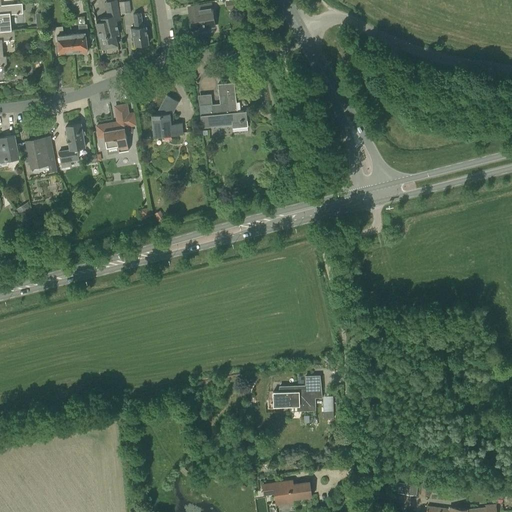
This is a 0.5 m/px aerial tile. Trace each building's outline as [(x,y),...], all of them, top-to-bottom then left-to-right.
[(112,0),(104,2),(107,18),(101,19),(102,22),(96,24),(102,49),(117,45),(114,35),(118,33),(115,21),(121,20),(116,0),(112,0)] [(129,0),(119,2),(121,14),(131,12),(129,0)] [(236,8),(233,0),(232,0),(225,1),(227,10),(236,8)] [(0,5),(0,31),(11,30),(10,15),(23,13),(22,4),(1,5),(1,6),(0,5)] [(197,13),(190,15),(192,30),(205,28),(204,24),(213,23),(210,5),(196,7),(197,13)] [(133,36),(135,45),(148,44),(146,28),(143,28),(141,13),(133,14),(135,29),(131,30),(132,36),(133,36)] [(79,34),(72,35),(74,52),(87,51),(86,39),(88,39),(87,24),(78,25),(79,34)] [(74,52),(72,35),(63,36),(62,26),(54,27),(55,42),(58,42),(59,54),(74,52)] [(0,56),(3,57),(2,41),(15,40),(14,30),(11,30),(0,31),(0,56)] [(199,105),(201,128),(214,126),(232,125),(232,123),(247,121),(246,111),(237,112),(234,83),(218,84),(219,96),(221,96),(222,106),(212,107),(212,104),(199,105)] [(182,134),(181,123),(173,124),(172,114),(179,102),(167,95),(156,114),(152,115),(154,137),(182,134)] [(106,147),(118,146),(118,149),(128,147),(125,133),(131,132),(126,104),(120,105),(123,119),(117,120),(117,122),(97,126),(99,138),(105,137),(106,147)] [(58,151),(61,170),(72,168),(71,162),(79,160),(77,149),(85,147),(81,124),(66,127),(70,149),(58,151)] [(0,139),(0,159),(18,156),(15,137),(0,139)] [(32,166),(48,163),(50,171),(56,170),(52,149),(47,150),(44,139),(27,142),(29,150),(26,150),(26,149),(25,150),(27,161),(28,161),(28,160),(30,159),(32,166)] [(21,217),(27,213),(33,221),(38,218),(28,201),(16,209),(21,217)] [(150,208),(141,210),(143,218),(151,216),(150,208)] [(298,401),(299,410),(315,410),(314,397),(317,397),(317,388),(319,388),(318,376),(305,377),(306,386),(282,387),(282,392),(273,392),(273,405),(291,404),(291,401),(298,401)] [(431,481),(423,480),(421,495),(429,496),(431,481)] [(290,481),(263,485),(263,490),(274,489),(276,502),(293,500),(292,498),(311,495),(309,482),(302,483),(302,484),(290,486),(290,481)]
